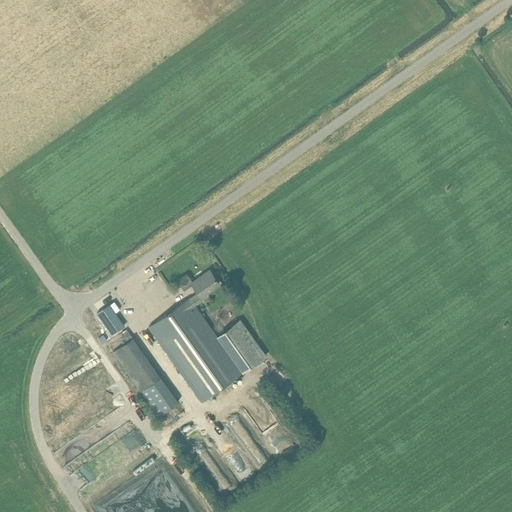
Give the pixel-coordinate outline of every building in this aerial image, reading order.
[(148,327),(154,335),(201,401),(266,355),(240,319),(216,336),(194,305),(205,297),(204,294),(219,283),(215,278),(210,270),(191,283),(198,292),(190,298),(189,298),(148,327)] [(124,325),(110,304),(97,312),(112,334),(124,325)] [(156,370),(133,337),(56,392),(79,425),(156,370)] [(259,423),(276,414),(260,386),(244,395),(259,423)] [(207,436),(199,439),(205,451),(213,447),(207,436)]
